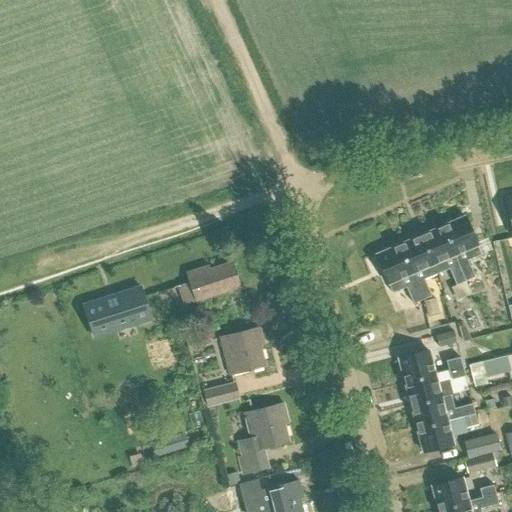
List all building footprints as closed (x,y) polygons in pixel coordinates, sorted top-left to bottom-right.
[(441,226),(453,254),(476,245),(464,217),(441,226)] [(464,281),(453,254),(441,226),(419,236),(436,274),(448,268),(455,285),(464,281)] [(436,274),(419,236),(397,245),(421,300),(430,296),(423,279),(436,274)] [(421,300),(397,245),(375,255),(387,283),(391,293),(405,287),(412,303),(421,300)] [(185,273),(195,301),(239,287),(231,262),(209,269),(208,266),(185,273)] [(83,306),(93,336),(117,329),(115,323),(130,318),(132,324),(150,318),(140,288),(83,306)] [(219,337),(229,375),(264,366),(254,328),(219,337)] [(503,346),(511,345),(511,329),(502,330),(503,346)] [(452,343),(452,347),(457,345),(454,330),(436,335),(439,346),(452,343)] [(392,357),(398,381),(430,373),(423,349),(392,357)] [(459,357),(445,361),(447,370),(462,367),(459,357)] [(489,357),(475,360),(480,381),(494,378),(489,357)] [(464,376),(462,367),(447,370),(450,379),(464,376)] [(398,381),(404,405),(447,393),(444,380),(432,383),(430,373),(398,381)] [(203,390),(207,407),(239,398),(235,381),(203,390)] [(404,405),(410,428),(416,426),(445,418),(461,414),(471,412),(467,395),(451,399),(455,414),(442,418),(437,398),(448,395),(447,393),(404,405)] [(238,456),(242,474),(268,467),(263,448),(288,442),(278,404),(243,413),(250,438),(237,441),(241,455),(238,456)] [(471,412),(461,414),(464,429),(477,425),(473,411),(471,412)] [(445,418),(416,426),(422,452),(452,444),(450,436),(445,418)] [(151,444),(155,454),(187,444),(183,434),(151,444)] [(494,434),(463,442),(467,458),(498,450),(494,434)] [(492,452),(465,459),(464,460),(467,474),(496,466),(492,452)] [(431,486),(437,509),(467,502),(461,478),(431,486)] [(264,511),(301,511),(294,482),(259,491),(264,511)] [(481,498),(495,494),(493,485),(479,489),(481,498)] [(437,509),(438,511),(469,511),(467,502),(437,509)]
